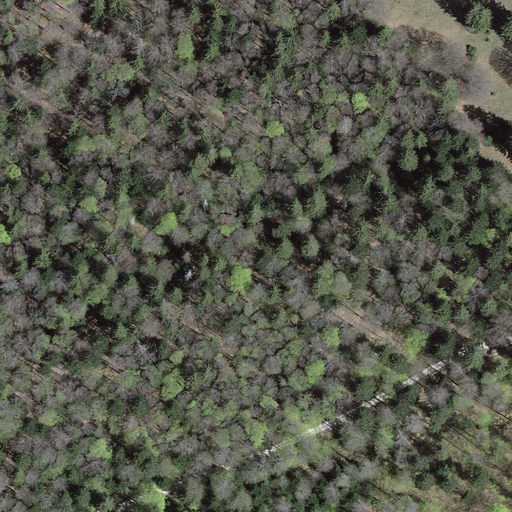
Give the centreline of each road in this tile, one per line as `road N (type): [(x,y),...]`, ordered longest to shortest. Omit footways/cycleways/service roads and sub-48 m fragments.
road 1 (track): [(511,344),(241,470),(119,511)]
road 2 (track): [(0,69),(157,0)]
